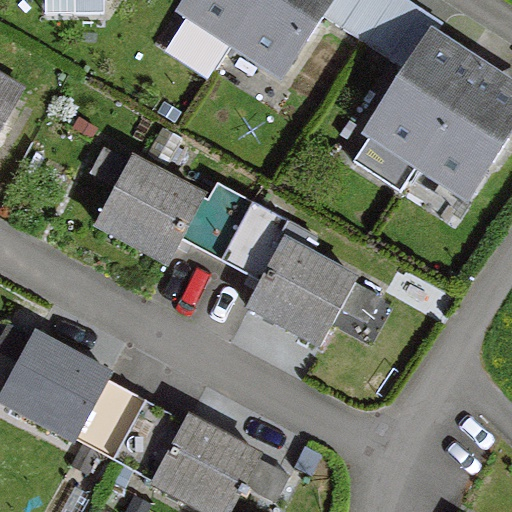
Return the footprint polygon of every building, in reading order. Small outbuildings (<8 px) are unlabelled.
[(40,0),(40,16),(99,15),(98,0),(40,0)] [(256,0),(189,0),(170,29),(217,60),(256,0)] [(314,15),(323,0),(256,0),(217,60),(264,91),(286,57),(291,60),(317,20),(313,17),(314,15)] [(433,19),(405,0),(330,0),(323,11),(402,64),(433,19)] [(458,63),(427,43),(404,78),(400,75),(385,98),(389,101),(367,135),(414,166),(474,74),(458,63)] [(511,98),(490,84),(474,74),(414,166),(461,196),(484,161),(488,164),(503,141),(498,139),(511,117),(511,98)] [(0,120),(15,93),(0,84),(0,120)] [(248,206),(211,187),(202,203),(127,163),(92,227),(163,265),(179,237),(219,259),(248,206)] [(283,225),(248,206),(219,259),(259,280),(244,309),(315,347),(350,283),(274,242),(283,225)] [(68,440),(109,462),(138,409),(98,387),(103,378),(31,339),(0,396),(0,405),(67,442),(68,440)] [(183,422),(178,431),(138,409),(109,462),(149,484),(148,485),(196,511),(225,511),(234,496),(241,500),(245,493),(238,489),(254,460),(183,422)]
